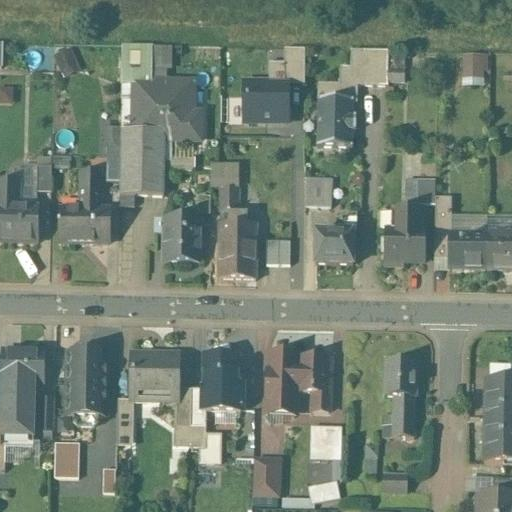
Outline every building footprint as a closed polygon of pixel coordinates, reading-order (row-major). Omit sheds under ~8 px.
[(65,77),(79,70),(68,50),(54,57),(65,77)] [(373,53),(350,52),(349,69),(339,69),(338,86),(357,86),(356,88),(373,88),(373,53)] [(388,53),(373,53),(373,88),(387,88),(387,83),(387,73),(388,73),(388,53)] [(489,87),(489,54),(461,54),(461,87),(489,87)] [(388,73),(387,73),(387,83),(403,84),(403,74),(388,73)] [(193,85),(132,83),(132,132),(151,133),(151,157),(162,158),(164,143),(199,144),(200,124),(190,124),(190,116),(193,116),(193,85)] [(338,86),(317,85),(317,101),(352,102),(352,105),(356,105),(356,88),(357,86),(338,86)] [(287,86),(245,86),(245,126),(287,126),(287,86)] [(317,101),(316,149),(352,150),(352,133),(355,133),(355,119),(352,119),(352,105),(352,102),(317,101)] [(132,132),(120,132),(120,133),(121,133),(120,151),(120,185),(119,208),(118,208),(118,209),(159,211),(162,158),(151,157),(151,133),(132,132)] [(120,151),(106,151),(105,185),(120,185),(120,151)] [(51,169),(37,169),(36,195),(50,195),(51,169)] [(331,182),(306,181),(305,209),(330,210),(331,182)] [(100,183),(80,183),(79,211),(99,211),(100,183)] [(435,183),(417,183),(417,208),(434,208),(435,200),(435,183)] [(18,189),(0,188),(0,209),(18,209),(18,189)] [(237,215),(237,190),(219,190),(219,215),(237,215)] [(450,200),(435,200),(434,208),(433,261),(448,261),(448,236),(450,236),(450,200)] [(0,209),(0,244),(18,244),(18,246),(37,246),(38,210),(18,209),(0,209)] [(79,211),(60,211),(60,246),(108,247),(108,211),(99,211),(79,211)] [(424,212),(398,212),(397,233),(385,233),(384,269),(402,269),(402,265),(424,265),(424,234),(423,234),(424,212)] [(356,221),(342,221),(342,232),(344,232),(344,235),(352,235),(352,237),(356,237),(356,221)] [(199,223),(155,222),(155,237),(163,237),(163,264),(199,265),(199,223)] [(255,227),(219,226),(218,282),(255,282),(255,227)] [(342,232),(327,231),(327,235),(315,235),(315,267),(352,268),(352,237),(352,235),(344,235),(344,232),(342,232)] [(450,236),(448,236),(448,261),(448,272),(485,272),(485,236),(450,236)] [(511,236),(485,236),(485,272),(511,272),(511,236)] [(289,246),(266,246),(266,268),(289,268),(289,246)] [(96,350),(79,350),(76,353),(76,356),(67,356),(66,420),(74,420),(74,427),(77,430),(94,430),(97,427),(97,420),(105,420),(107,356),(98,356),(99,353),(96,350)] [(43,355),(3,354),(2,386),(3,386),(2,423),(0,423),(0,474),(4,474),(5,446),(30,447),(32,387),(42,387),(43,355)] [(298,357),(267,356),(265,412),(296,413),(297,395),(298,360),(298,357)] [(179,358),(131,357),(130,403),(130,412),(176,412),(178,412),(178,391),(179,358)] [(235,360),(207,359),(206,392),(192,392),(191,429),(205,430),(205,414),(239,415),(240,392),(234,392),(235,360)] [(330,361),(298,360),(297,395),(312,395),(311,414),(328,415),(330,361)] [(416,365),(384,364),(383,400),(393,400),(414,401),(415,401),(416,365)] [(511,382),(486,382),(484,465),(511,465),(511,382)] [(192,392),(178,391),(178,412),(176,412),(175,438),(190,438),(191,429),(192,392)] [(414,401),(393,400),(393,428),(383,428),(382,440),(413,441),(414,401)] [(53,401),(40,401),(39,433),(41,433),(41,441),(51,441),(53,401)] [(130,403),(118,403),(117,437),(131,438),(131,412),(130,412),(130,403)] [(309,461),(341,462),(341,429),(310,428),(309,461)] [(79,447),(55,446),(54,481),(78,482),(79,447)] [(377,449),(365,449),(365,459),(377,459),(377,449)] [(253,462),(252,498),(277,499),(279,463),(253,462)] [(115,473),(103,473),(102,496),(114,497),(115,473)] [(406,478),(382,477),(382,495),(406,496),(406,478)] [(511,482),(491,481),(491,496),(511,496),(511,482)] [(308,488),(310,506),(341,502),(338,484),(308,488)] [(511,511),(511,496),(491,496),(477,496),(476,511),(511,511)]
